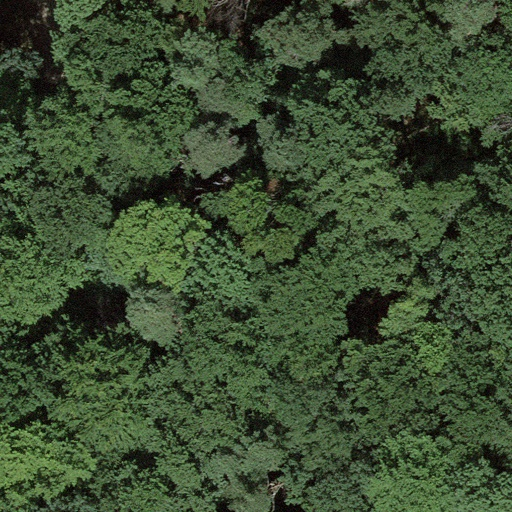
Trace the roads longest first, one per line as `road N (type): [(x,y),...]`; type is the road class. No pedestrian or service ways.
road 1 (track): [(37,0),(70,326),(109,511)]
road 2 (track): [(48,114),(10,0)]
